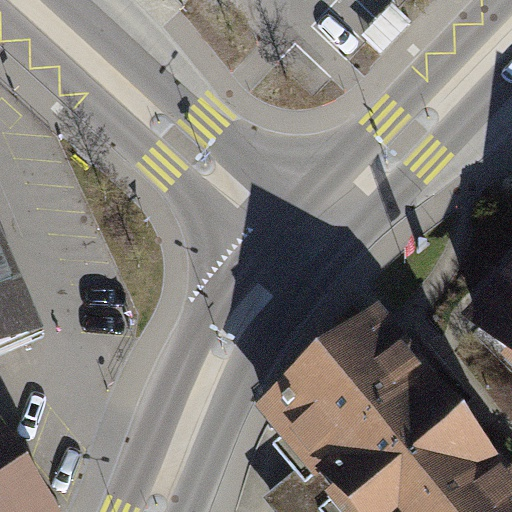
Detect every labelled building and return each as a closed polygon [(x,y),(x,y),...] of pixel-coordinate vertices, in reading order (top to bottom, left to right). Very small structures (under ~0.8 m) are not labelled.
[(398,15),(368,46),(385,62),(415,31),(398,15)] [(0,374),(58,350),(0,214),(0,374)] [(511,276),(473,317),(511,354),(511,276)] [(511,511),(511,482),(378,322),(263,418),(341,511),(511,511)] [(0,511),(51,511),(0,434),(0,511)]
